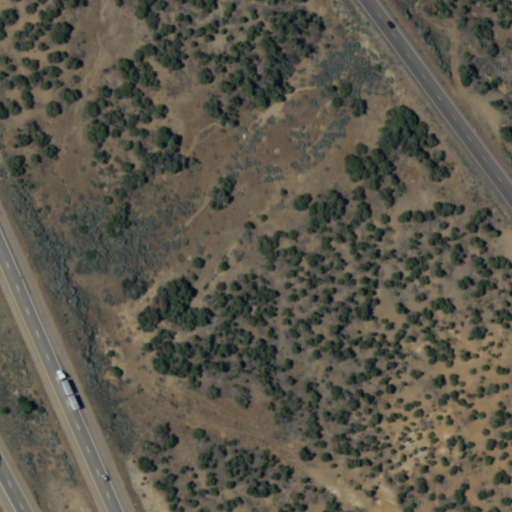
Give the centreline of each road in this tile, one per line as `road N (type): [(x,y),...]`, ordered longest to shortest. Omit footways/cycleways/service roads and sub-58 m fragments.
road 1 (track): [(95,468),(126,450),(160,411),(223,420),(277,441),(390,511)]
road 2 (motorway): [(114,511),(0,249)]
road 3 (secondary): [(511,202),(359,0)]
